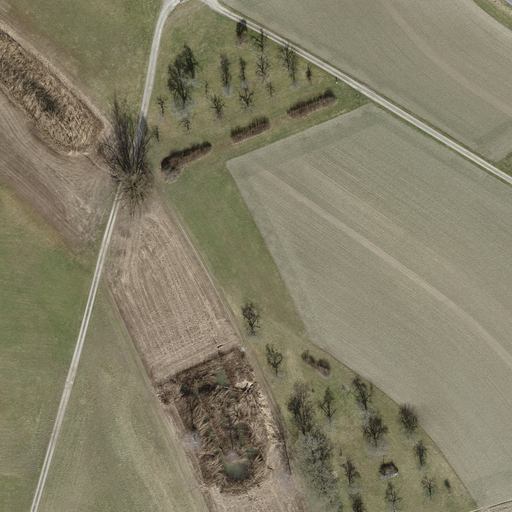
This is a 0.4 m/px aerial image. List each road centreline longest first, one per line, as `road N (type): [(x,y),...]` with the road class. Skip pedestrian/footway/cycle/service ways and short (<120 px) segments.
road 1 (track): [(171,0),(34,511)]
road 2 (track): [(210,0),(511,182)]
